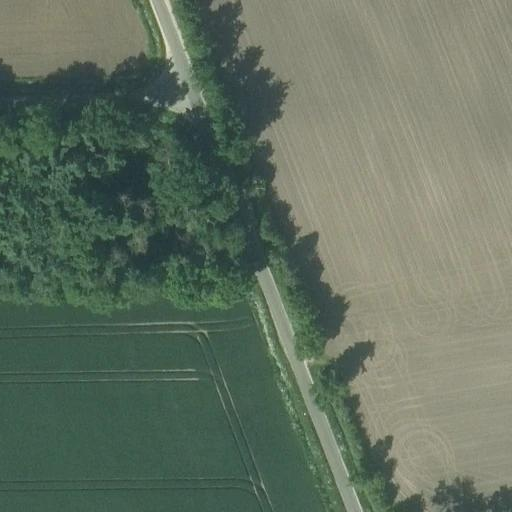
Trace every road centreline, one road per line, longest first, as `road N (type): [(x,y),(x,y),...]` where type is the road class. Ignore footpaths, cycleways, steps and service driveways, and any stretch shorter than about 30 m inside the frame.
road 1 (unclassified): [(192,86),(358,511)]
road 2 (unclassified): [(0,92),(192,86)]
